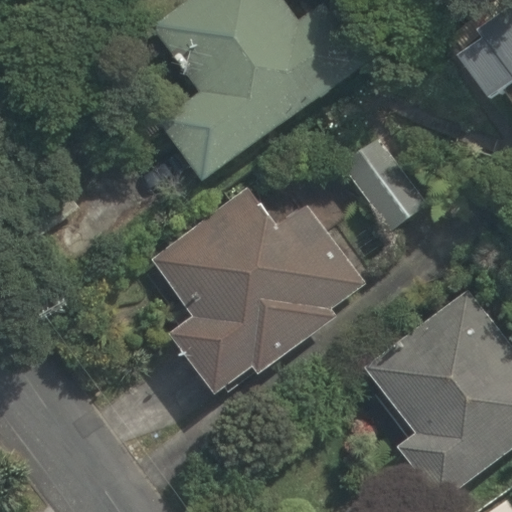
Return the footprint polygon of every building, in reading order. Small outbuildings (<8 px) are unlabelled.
[(159,117),(199,173),(369,51),(332,0),(181,0),(136,33),(184,99),(159,117)] [(511,0),(499,0),(442,45),(483,97),(511,74),(511,0)] [(259,174),(150,256),(192,313),(164,334),(206,391),(243,364),(255,379),(416,260),(345,163),(284,208),(259,174)] [(425,511),(511,448),(511,327),(478,282),(362,367),(409,430),(380,451),(425,511)] [(511,511),(495,489),(464,511),(511,511)]
